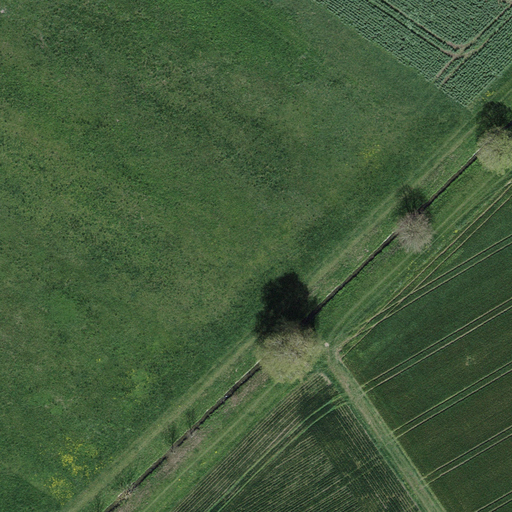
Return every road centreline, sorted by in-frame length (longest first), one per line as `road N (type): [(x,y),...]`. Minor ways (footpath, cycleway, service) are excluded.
road 1 (track): [(62,511),(511,89)]
road 2 (track): [(342,370),(437,511)]
